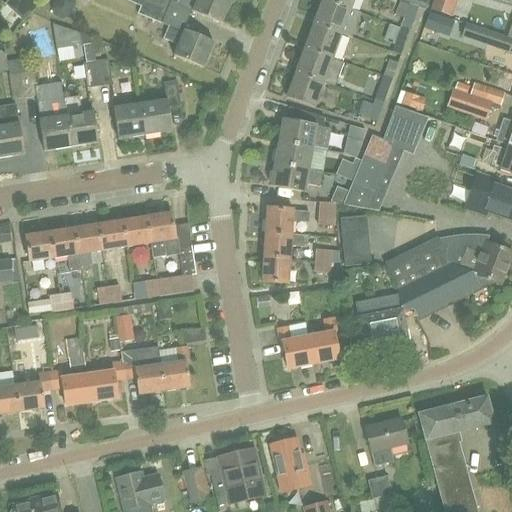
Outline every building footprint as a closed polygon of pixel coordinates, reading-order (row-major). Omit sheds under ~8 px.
[(32,13),(18,0),(8,0),(6,4),(24,22),(32,13)] [(38,0),(18,0),(32,13),(42,3),(38,0)] [(52,0),(49,8),(52,15),(59,18),(67,15),(73,2),(71,0),(52,0)] [(143,2),(166,11),(170,0),(140,0),(143,1),(143,2)] [(178,0),(176,5),(221,24),(231,0),(178,0)] [(360,13),(350,9),(324,0),(322,0),(314,24),(341,34),(352,38),(360,13)] [(353,0),(324,0),(350,9),(353,0)] [(400,0),(424,9),(427,0),(400,0)] [(451,17),(456,0),(432,0),(429,10),(451,17)] [(161,22),(166,11),(143,2),(138,13),(161,22)] [(418,8),(409,5),(408,5),(399,2),(394,15),(404,18),(401,26),(410,29),(418,8)] [(423,29),(446,37),(452,21),(429,13),(423,29)] [(511,44),(511,39),(488,31),(466,23),(461,38),(509,54),(511,44)] [(203,68),(213,42),(170,24),(164,38),(178,44),(174,55),(203,68)] [(314,24),(305,48),(332,58),(341,34),(314,24)] [(55,49),(79,46),(77,34),(52,26),(55,49)] [(410,29),(401,26),(394,45),(402,48),(410,29)] [(87,89),(99,87),(93,45),(93,43),(85,45),(88,63),(83,63),(87,89)] [(93,45),(99,87),(112,85),(108,60),(107,55),(101,56),(100,44),(93,45)] [(305,48),(296,73),(323,83),(332,58),(305,48)] [(383,77),(392,80),(398,63),(382,57),(376,73),(384,76),(383,77)] [(21,63),(25,98),(37,96),(34,71),(32,62),(21,63)] [(13,100),(25,98),(21,63),(10,65),(8,65),(9,75),(13,100)] [(314,108),(323,83),(296,73),(287,98),(314,108)] [(374,101),(382,104),(392,80),(383,77),(374,101)] [(167,101),(140,105),(144,136),(172,132),(169,108),(180,106),(177,81),(164,83),(167,101)] [(470,97),(492,104),(501,106),(505,93),(475,83),(470,97)] [(486,120),(491,105),(458,94),(453,109),(486,120)] [(67,116),(66,117),(70,148),(98,144),(93,112),(82,114),(79,97),(64,99),(67,116)] [(414,99),(411,111),(431,116),(434,103),(414,99)] [(382,104),(374,101),(368,119),(375,122),(382,104)] [(144,136),(140,105),(113,109),(118,140),(144,136)] [(0,108),(0,158),(24,155),(16,106),(0,108)] [(392,107),(380,140),(371,136),(342,205),(374,211),(381,193),(375,191),(394,145),(408,151),(422,118),(392,107)] [(70,148),(66,117),(39,121),(44,152),(70,148)] [(495,141),(508,146),(508,145),(511,146),(511,122),(507,121),(503,119),(495,141)] [(283,120),(279,142),(313,148),(327,151),(331,129),(283,120)] [(309,170),(309,169),(313,148),(279,142),(275,163),(309,170)] [(511,146),(508,145),(508,146),(506,151),(498,148),(493,146),(491,152),(489,151),(485,162),(501,167),(500,170),(511,174),(511,146)] [(476,160),(461,155),(458,165),(473,170),(476,160)] [(354,165),(343,160),(336,174),(347,179),(354,165)] [(309,170),(275,163),(271,186),(305,192),(306,184),(320,187),(322,172),(309,169),(309,170)] [(486,209),(511,217),(511,190),(494,185),(495,181),(476,175),(465,209),(484,215),(486,209)] [(341,206),(347,192),(336,187),(330,202),(341,206)] [(332,203),(319,202),(318,225),(335,226),(336,205),(332,203)] [(265,233),(291,235),(292,222),(309,223),(310,212),(294,211),(294,210),(267,208),(265,233)] [(180,254),(183,276),(191,275),(196,274),(192,245),(179,247),(177,238),(175,239),(171,213),(147,217),(151,244),(164,242),(167,256),(180,254)] [(127,247),(151,244),(147,217),(123,221),(127,247)] [(103,251),(127,247),(123,221),(98,225),(103,251)] [(7,224),(0,225),(0,242),(9,241),(7,224)] [(103,251),(98,225),(74,229),(78,255),(80,255),(103,251)] [(82,270),(80,255),(78,255),(74,229),(50,233),(54,259),(68,257),(71,272),(82,270)] [(341,231),(344,267),(370,265),(367,229),(341,231)] [(30,263),(54,259),(50,233),(26,236),(30,263)] [(264,257),(290,259),(291,246),(307,247),(308,236),(291,235),(265,233),(264,257)] [(398,296),(401,310),(412,309),(416,317),(488,281),(499,285),(511,253),(511,252),(487,243),(490,236),(477,235),(462,235),(438,239),(438,240),(385,266),(397,289),(398,296)] [(315,250),(315,261),(332,262),(333,251),(315,250)] [(290,259),(264,257),(262,282),(288,284),(290,259)] [(0,261),(0,284),(13,283),(10,260),(0,261)] [(332,262),(315,261),(314,272),(310,272),(310,283),(327,283),(327,273),(331,273),(332,262)] [(183,276),(158,280),(159,297),(194,291),(191,275),(183,276)] [(159,297),(158,280),(145,281),(147,298),(159,297)] [(119,285),(108,287),(111,304),(135,301),(134,292),(121,293),(119,285)] [(111,304),(108,287),(97,289),(100,306),(111,304)] [(60,294),(63,311),(74,309),(72,293),(60,294)] [(51,312),(63,311),(60,294),(49,296),(51,312)] [(270,306),(269,296),(255,298),(256,308),(270,306)] [(408,345),(401,310),(398,296),(354,304),(364,354),(408,345)] [(155,306),(156,315),(169,314),(168,305),(155,306)] [(326,334),(308,337),(313,364),(339,359),(334,333),(337,333),(334,318),(324,320),(326,334)] [(288,327),(277,329),(280,344),(283,343),(287,368),(313,364),(308,337),(305,338),(302,324),(288,327)] [(111,352),(121,350),(119,338),(118,335),(110,336),(111,340),(109,340),(111,352)] [(178,363),(160,365),(164,392),(189,388),(186,362),(189,362),(187,347),(182,347),(176,349),(178,363)] [(164,392),(160,365),(158,366),(155,348),(133,351),(134,360),(123,362),(125,380),(136,379),(138,395),(164,392)] [(87,376),(91,402),(117,398),(115,382),(125,380),(123,362),(111,364),(112,372),(87,376)] [(65,405),(91,402),(87,376),(62,380),(61,371),(50,373),(52,391),(62,389),(65,405)] [(42,392),(52,391),(50,373),(38,374),(40,383),(15,387),(18,412),(44,409),(42,392)] [(0,415),(18,412),(15,387),(0,388),(0,415)] [(494,425),(486,397),(418,414),(445,511),(476,511),(458,444),(462,444),(459,433),(494,425)] [(306,403),(292,407),(295,418),(309,414),(306,403)] [(395,462),(392,448),(408,444),(401,419),(365,428),(375,467),(395,462)] [(270,446),(278,476),(282,493),(310,486),(303,456),(300,456),(296,439),(270,446)] [(211,474),(218,507),(264,496),(253,449),(218,458),(222,472),(211,474)] [(209,499),(201,468),(183,473),(191,504),(209,499)] [(151,511),(149,505),(164,501),(158,475),(142,478),(141,473),(116,479),(123,511),(151,511)] [(393,494),(388,476),(368,481),(373,499),(393,494)] [(60,511),(56,493),(40,497),(41,499),(14,505),(15,511),(12,511),(60,511)] [(327,511),(325,503),(304,509),(305,511),(327,511)]
